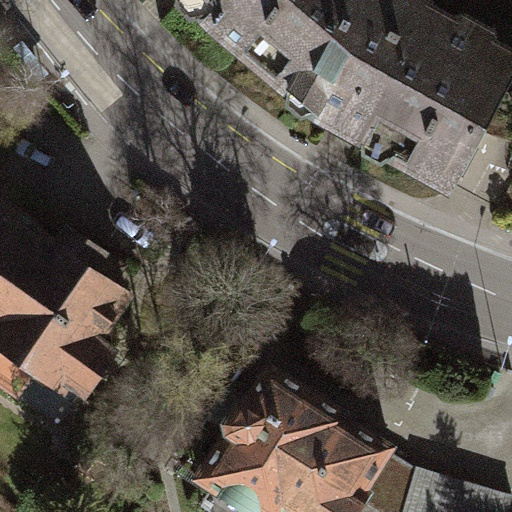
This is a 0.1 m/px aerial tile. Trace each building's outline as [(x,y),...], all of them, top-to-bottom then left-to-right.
[(232,0),(173,0),(173,2),(188,16),(205,12),(215,23),(232,0)] [(232,0),(215,23),(285,84),(284,100),(299,113),(315,106),(322,95),(367,119),(361,134),(361,152),(379,162),(396,152),(448,180),(511,56),(511,55),(488,42),(486,27),(466,16),(455,25),(423,9),(422,0),(232,0)] [(58,238),(6,202),(0,210),(0,381),(29,402),(44,380),(58,380),(63,383),(66,377),(82,388),(111,347),(97,337),(128,293),(110,281),(122,263),(67,225),(58,238)] [(415,465),(387,448),(391,441),(267,362),(246,395),(227,383),(206,415),(227,428),(198,474),(257,511),(352,511),(367,488),(402,510),(415,465)] [(505,511),(511,492),(415,465),(402,510),(401,511),(505,511)]
